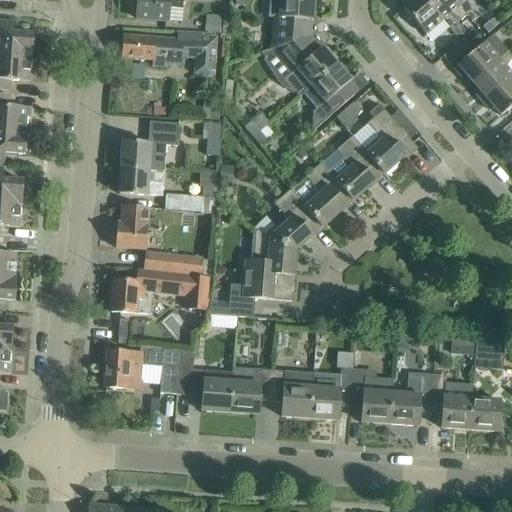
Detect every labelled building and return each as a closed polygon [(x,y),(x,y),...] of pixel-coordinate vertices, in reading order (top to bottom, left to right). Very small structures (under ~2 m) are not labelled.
[(182,10),(182,0),(137,0),(136,19),(167,21),(168,9),(182,10)] [(271,50),(304,39),(304,38),(300,40),(301,20),(312,21),(313,0),(269,0),(268,17),(273,17),(271,49),(271,50)] [(442,21),(424,0),(411,0),(412,0),(402,9),(425,35),(442,21)] [(460,20),(466,16),(452,0),(424,0),(442,21),(450,13),(460,20)] [(452,0),(466,16),(472,11),(466,0),(452,0)] [(206,15),(205,32),(220,33),(221,16),(206,15)] [(0,56),(31,59),(33,35),(13,34),(13,23),(0,21),(0,56)] [(488,22),(482,27),(488,33),(494,28),(488,22)] [(166,68),(166,65),(181,66),(181,57),(195,58),(194,74),(215,76),(218,37),(201,36),(201,34),(177,32),(176,40),(123,37),(121,59),(152,61),(152,67),(166,68)] [(472,83),(508,52),(493,35),(469,56),(453,69),(460,77),(464,74),(472,83)] [(271,50),(271,49),(260,53),(264,58),(262,59),(277,81),(280,85),(292,94),(294,92),(298,97),(302,94),(336,65),(321,48),(313,55),(300,41),(304,39),(271,50)] [(462,41),(460,42),(443,57),(450,66),(469,49),(462,41)] [(511,57),(508,52),(472,83),(480,92),(476,95),(482,103),(511,76),(511,57)] [(31,59),(0,56),(0,91),(8,92),(9,81),(28,82),(29,59),(31,59)] [(336,65),(302,94),(316,110),(313,113),(312,129),(314,131),(329,117),(354,96),(353,95),(350,98),(342,89),(350,81),(336,65)] [(511,76),(482,103),(488,110),(492,107),(500,116),(511,106),(511,76)] [(0,130),(26,133),(26,131),(24,131),(25,119),(31,119),(31,108),(8,107),(8,96),(0,95),(0,130)] [(383,110),(352,137),(384,174),(404,157),(404,152),(413,144),(383,110)] [(342,113),(336,118),(348,132),(352,125),(342,113)] [(252,138),(265,126),(269,123),(261,114),(244,128),(252,138)] [(121,169),(163,171),(164,158),(165,146),(177,147),(178,125),(149,123),(148,144),(122,142),(121,169)] [(203,124),(202,140),(207,140),(207,138),(219,139),(220,125),(203,124)] [(274,136),(265,126),(252,138),(260,148),(274,136)] [(26,135),(26,133),(0,130),(0,164),(3,165),(4,154),(25,155),(25,150),(31,151),(32,135),(26,135)] [(319,134),(312,139),(315,143),(322,137),(319,134)] [(321,163),(321,164),(353,201),(373,184),(374,178),(381,172),(383,175),(384,174),(352,137),(336,151),(343,159),(329,172),(321,163)] [(207,140),(206,156),(219,157),(221,140),(219,140),(219,139),(207,138),(207,140)] [(295,153),(301,159),(310,151),(305,145),(295,153)] [(302,203),(301,203),(320,225),(319,225),(322,228),(342,210),(343,205),(350,198),(353,201),(321,164),(305,177),(316,190),(302,203)] [(219,166),(219,182),(233,183),(233,166),(219,166)] [(0,203),(21,205),(23,181),(2,180),(3,169),(0,168),(0,203)] [(163,171),(121,169),(119,195),(139,196),(161,198),(162,184),(163,171)] [(165,212),(203,215),(215,216),(217,189),(203,188),(202,198),(166,195),(165,212)] [(285,217),(265,235),(295,251),(311,237),(312,231),(319,225),(320,225),(301,203),(302,203),(290,190),(274,204),(285,217)] [(21,206),(21,205),(0,203),(0,227),(18,228),(19,206),(21,206)] [(148,208),(142,208),(122,207),(121,224),(117,223),(115,248),(146,250),(147,231),(158,231),(158,220),(148,219),(148,208)] [(295,251),(254,230),(251,262),(245,261),(243,286),(230,285),(227,317),(239,318),(253,319),(254,300),(291,302),(292,297),(288,293),(289,275),(294,271),(295,251)] [(0,277),(16,278),(16,277),(14,277),(16,254),(0,253),(0,277)] [(143,271),(201,274),(202,257),(144,254),(143,271)] [(201,274),(143,271),(136,271),(135,283),(113,281),(111,313),(131,314),(149,315),(150,297),(184,298),(183,311),(209,312),(211,278),(201,278),(201,274)] [(16,278),(0,277),(0,300),(14,302),(16,278)] [(0,351),(11,352),(13,328),(0,326),(0,351)] [(504,345),(476,343),(474,368),(502,371),(504,345)] [(176,396),(179,350),(140,348),(139,354),(106,352),(104,388),(140,390),(141,366),(161,368),(159,394),(176,396)] [(11,352),(0,351),(0,374),(7,375),(9,352),(11,352)] [(179,352),(176,396),(190,397),(202,397),(201,412),(229,414),(232,373),(231,373),(205,371),(191,371),(192,353),(179,352)] [(232,373),(229,414),(257,416),(259,402),(270,402),(272,371),(232,368),(231,373),(232,373)] [(338,407),(350,408),(353,370),(340,369),(339,376),(313,375),(312,388),(309,419),(337,421),(338,407)] [(376,371),(353,370),(350,408),(362,409),(361,423),(389,425),(392,380),(375,379),(376,371)] [(313,374),(272,371),(270,402),(282,403),(281,417),(309,419),(312,388),(313,375),(313,374)] [(418,413),(430,414),(433,376),(407,374),(406,395),(392,394),(393,380),(392,380),(389,425),(417,427),(418,413)] [(441,429),(469,431),(472,400),(444,398),(445,377),(433,376),(430,414),(442,415),(441,429)] [(472,400),(469,431),(497,433),(500,402),(472,400)]
